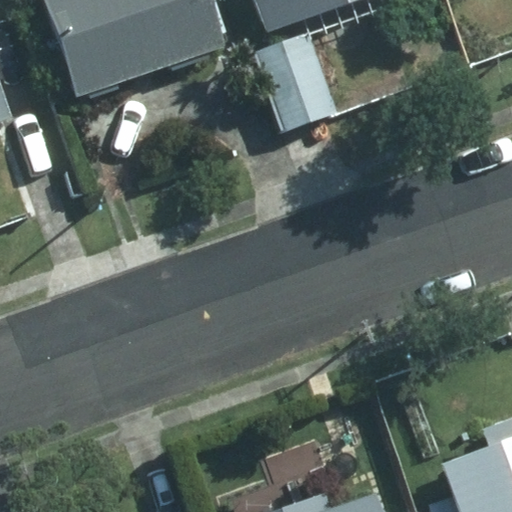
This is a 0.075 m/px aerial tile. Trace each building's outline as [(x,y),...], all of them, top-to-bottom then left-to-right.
[(192,0),(23,0),(64,112),(214,59),(192,0)] [(238,0),(257,48),(387,0),(238,0)] [(299,44),(245,66),(276,141),(330,120),(299,44)] [(511,511),(511,424),(422,458),(442,511),(511,511)] [(372,511),(366,493),(310,511),(372,511)]
